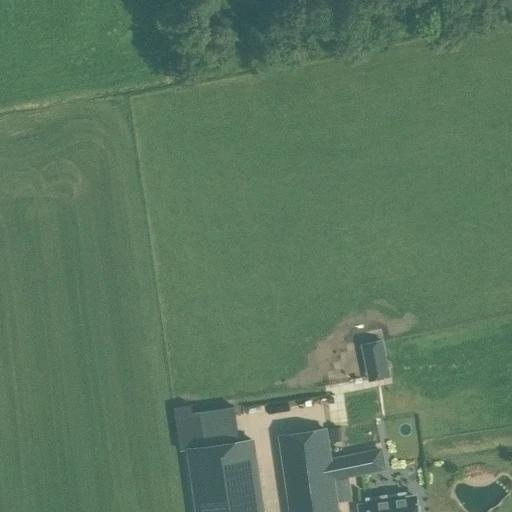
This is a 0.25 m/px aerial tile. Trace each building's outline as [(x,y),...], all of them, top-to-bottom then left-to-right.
[(367,373),(387,369),(381,340),(361,344),(367,373)] [(278,412),(295,407),(292,398),(276,403),(278,412)] [(193,413),(175,416),(175,419),(176,426),(236,418),(234,407),(193,413)] [(339,440),(337,428),(331,429),(332,441),(339,440)] [(326,430),(279,436),(290,511),(337,511),(337,503),(333,479),(349,476),(371,472),(367,452),(330,460),(326,430)] [(207,433),(178,438),(180,451),(188,449),(196,511),(263,511),(253,440),(240,442),(209,447),(207,433)] [(417,511),(415,496),(405,498),(405,493),(387,496),(388,500),(358,505),(359,511),(417,511)]
